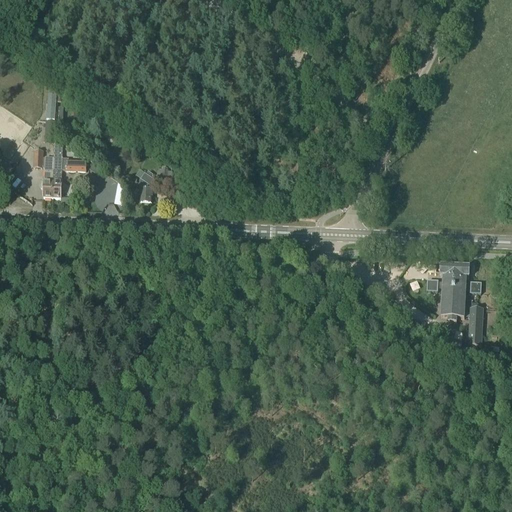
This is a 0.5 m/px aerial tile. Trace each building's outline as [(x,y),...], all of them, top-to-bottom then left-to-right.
[(34,167),(34,170),(38,170),(39,170),(42,170),(45,171),(45,160),(42,160),(43,154),(42,154),(42,151),(36,151),(36,153),(35,153),(34,167)] [(41,185),(41,191),(44,191),(43,200),(52,201),(54,161),(54,160),(45,160),(45,171),(44,177),(44,185),(41,185)] [(54,161),(52,201),(61,201),(61,181),(62,174),(86,175),(87,163),(70,162),(70,161),(62,161),(54,160),(54,161)] [(157,171),(157,177),(161,177),(160,191),(171,191),(172,173),(168,173),(168,172),(167,172),(167,167),(162,167),(162,171),(157,171)] [(153,181),(153,177),(149,174),(147,177),(145,176),(141,182),(141,183),(141,184),(141,186),(140,205),(144,205),(143,206),(148,207),(148,205),(152,206),(152,186),(155,182),(153,181)] [(77,210),(77,201),(63,200),(62,209),(77,210)] [(427,283),(426,295),(437,295),(438,292),(442,292),(441,320),(448,321),(448,324),(457,325),(457,321),(464,321),(464,319),(470,320),(468,349),(482,350),(484,311),(470,311),(470,316),(465,315),(466,294),(470,294),(470,297),(481,297),(482,286),(471,285),(470,287),(465,286),(465,280),(469,280),(469,269),(441,268),(440,279),(444,279),(443,285),(438,285),(438,284),(427,283)] [(411,320),(391,306),(390,306),(385,313),(406,328),(411,320)]
